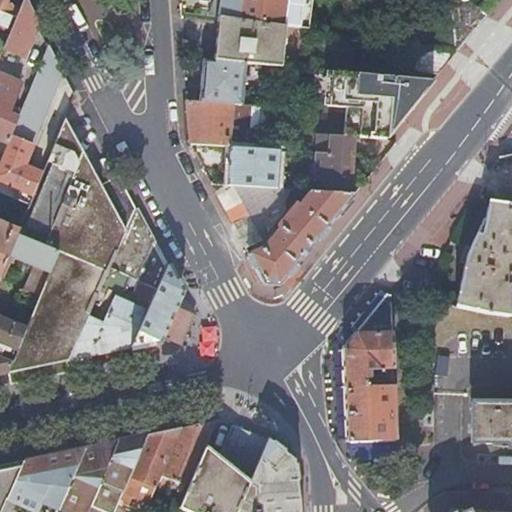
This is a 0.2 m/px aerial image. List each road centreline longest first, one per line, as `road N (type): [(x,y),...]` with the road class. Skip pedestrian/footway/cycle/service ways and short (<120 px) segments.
road 1 (tertiary): [(477,117),(269,366)]
road 2 (residential): [(269,366),(122,122)]
road 3 (tertiary): [(269,366),(0,420)]
road 4 (residential): [(122,122),(159,102),(152,0)]
road 5 (residential): [(51,0),(122,122)]
